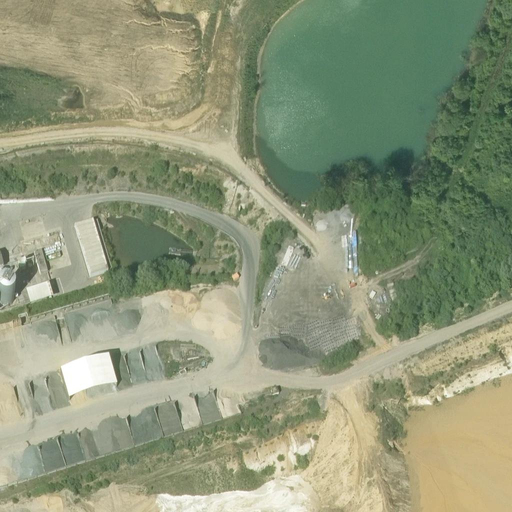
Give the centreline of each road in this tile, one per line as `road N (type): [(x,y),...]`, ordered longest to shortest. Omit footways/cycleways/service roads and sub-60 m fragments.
road 1 (track): [(250,256),(255,341),(238,373),(0,444)]
road 2 (track): [(250,256),(242,231),(222,216),(157,191),(0,193)]
road 3 (unknown): [(252,352),(330,280),(336,259),(324,236)]
